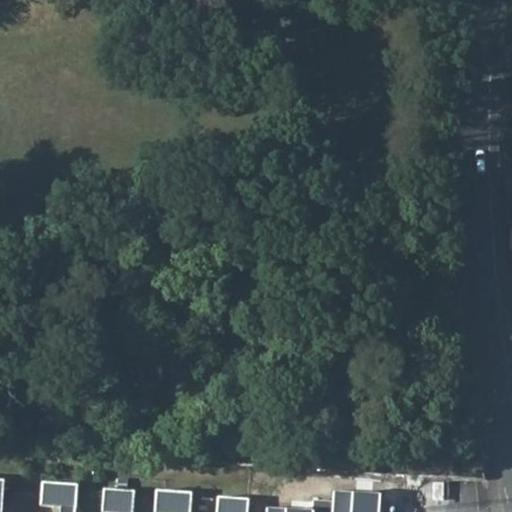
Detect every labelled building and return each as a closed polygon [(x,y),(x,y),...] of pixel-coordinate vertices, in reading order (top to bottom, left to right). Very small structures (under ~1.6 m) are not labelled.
[(71,511),(74,484),(39,481),(37,504),(57,506),(56,511),(71,511)] [(129,511),(131,490),(100,488),(98,511),(114,511),(129,511)] [(186,511),(188,492),(153,489),(151,511),(186,511)] [(333,502),(315,499),(313,511),(312,511),(379,511),(381,494),(333,490),(333,502)] [(243,511),(245,498),(214,496),(213,511),(243,511)]
